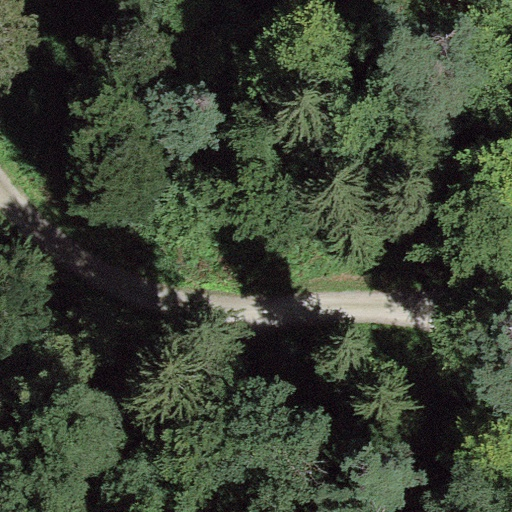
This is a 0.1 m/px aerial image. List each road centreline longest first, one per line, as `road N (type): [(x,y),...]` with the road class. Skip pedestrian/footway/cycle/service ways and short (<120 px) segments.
road 1 (track): [(160,302),(402,308),(511,296)]
road 2 (track): [(23,511),(139,379),(160,302)]
road 3 (track): [(0,176),(64,273),(160,302)]
